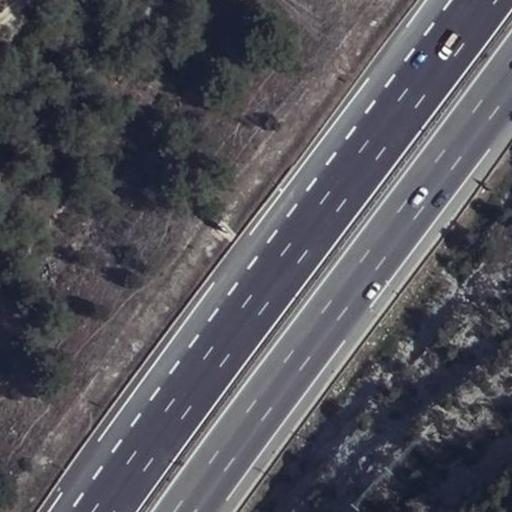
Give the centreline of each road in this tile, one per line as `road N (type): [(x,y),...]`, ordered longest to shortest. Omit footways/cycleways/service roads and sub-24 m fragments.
road 1 (motorway): [(479,9),(103,511)]
road 2 (motorway): [(177,511),(511,60)]
road 3 (track): [(156,0),(0,166)]
